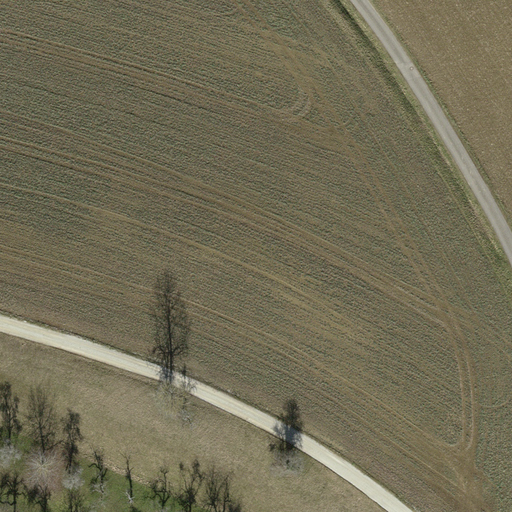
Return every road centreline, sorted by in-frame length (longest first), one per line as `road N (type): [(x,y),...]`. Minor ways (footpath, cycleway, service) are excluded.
road 1 (track): [(398,511),(223,401),(0,331)]
road 2 (track): [(511,249),(404,54),(358,0)]
